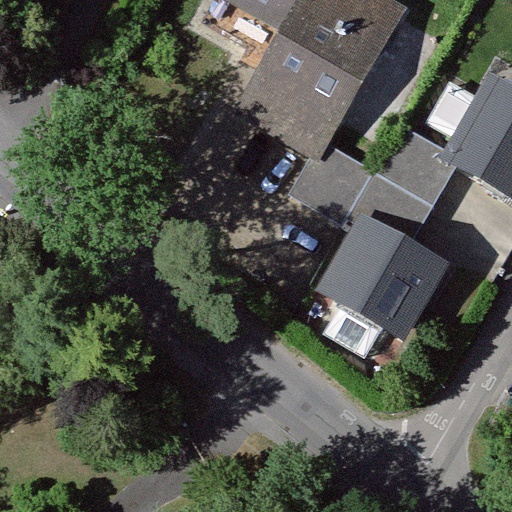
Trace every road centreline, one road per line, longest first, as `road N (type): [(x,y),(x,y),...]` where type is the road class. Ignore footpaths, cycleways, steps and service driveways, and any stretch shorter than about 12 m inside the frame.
road 1 (unclassified): [(0,160),(411,489)]
road 2 (residential): [(511,318),(411,489)]
